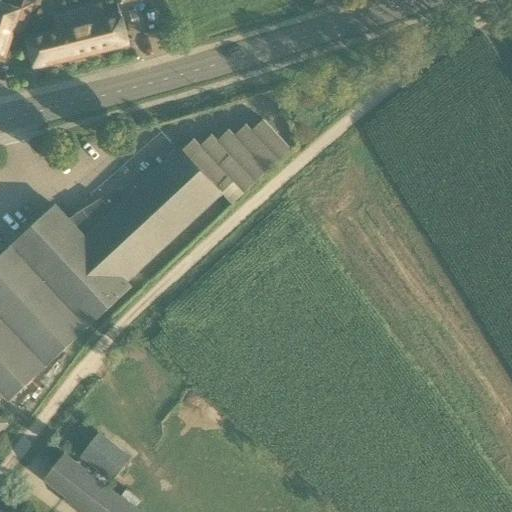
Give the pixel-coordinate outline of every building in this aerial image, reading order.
[(0,3),(0,57),(5,59),(14,33),(18,34),(25,33),(34,4),(24,1),(21,10),(0,3)] [(26,38),(34,70),(129,46),(121,14),(26,38)] [(221,193),(232,204),(291,150),(264,120),(252,131),(246,125),(235,136),(229,130),(217,141),(212,135),(200,146),(195,141),(182,152),(180,149),(110,215),(100,204),(75,227),(55,206),(0,257),(0,389),(9,400),(131,287),(126,282),(221,193)] [(111,480),(129,458),(114,446),(98,434),(81,456),(97,468),(111,480)] [(86,506),(93,511),(139,511),(64,454),(44,480),(83,510),(86,506)]
